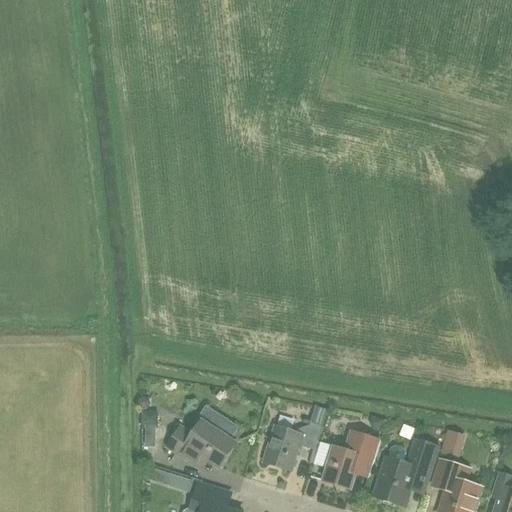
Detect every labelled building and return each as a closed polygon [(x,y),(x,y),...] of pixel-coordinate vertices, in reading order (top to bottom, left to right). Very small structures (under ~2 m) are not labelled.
[(235,445),(230,442),(239,428),(206,406),(196,422),(201,425),(193,436),(180,427),(167,448),(189,462),(195,452),(220,468),(220,467),(219,466),(233,446),(234,446),(235,445)] [(310,423),(306,436),(275,427),(264,463),(290,472),(298,446),(314,451),(322,427),(310,423)] [(462,436),(449,431),(442,454),(455,458),(462,436)] [(369,479),(380,441),(352,432),(346,451),(334,448),(323,482),(350,491),(355,475),(369,479)] [(409,492),(423,496),(437,448),(415,441),(407,465),(403,464),(406,454),(404,450),(395,447),(391,450),(388,460),(386,459),(374,498),(404,507),(409,492)] [(441,462),(433,487),(447,491),(440,511),(473,511),(481,489),(465,484),(469,471),(441,462)] [(511,511),(511,476),(499,473),(491,498),(498,500),(494,511),(511,511)] [(172,474),(169,485),(187,491),(191,480),(172,474)] [(232,511),(217,507),(222,492),(198,484),(190,509),(189,510),(185,511),(184,511),(232,511)]
